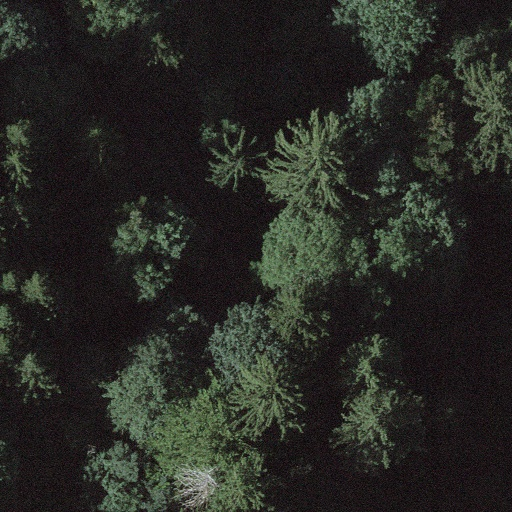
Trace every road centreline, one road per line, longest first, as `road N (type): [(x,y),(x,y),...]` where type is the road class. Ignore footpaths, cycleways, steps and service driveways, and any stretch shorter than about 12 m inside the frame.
road 1 (track): [(54,0),(184,184),(333,511)]
road 2 (track): [(27,0),(67,227),(62,389),(12,511)]
